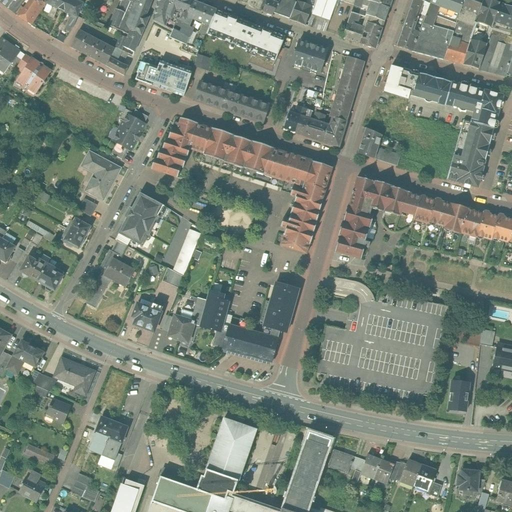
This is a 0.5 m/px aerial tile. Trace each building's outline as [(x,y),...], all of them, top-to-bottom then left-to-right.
[(30,0),(24,8),(23,7),(17,15),(31,25),(45,4),(45,3),(40,0),(30,0)] [(64,11),(69,0),(46,0),(45,3),(64,11)] [(73,0),(69,0),(64,11),(72,15),(71,16),(76,19),(83,4),(73,0)] [(132,0),(119,0),(122,1),(118,10),(127,14),(132,2),(132,0)] [(138,10),(147,14),(152,0),(141,0),(139,5),(138,10)] [(174,0),(172,7),(168,17),(171,19),(175,10),(183,13),(181,19),(185,20),(193,1),(191,0),(190,0),(174,0)] [(278,2),(272,0),(267,0),(262,12),(272,15),(273,13),(278,2)] [(288,0),(279,0),(273,13),(290,18),(296,3),(288,0)] [(307,0),(306,5),(305,9),(310,11),(312,12),(316,0),(307,0)] [(330,20),(336,0),(316,0),(313,12),(312,12),(312,14),(321,17),(330,20)] [(389,8),(370,2),(365,0),(363,0),(362,4),(369,7),(366,15),(384,22),(389,8)] [(391,0),(365,0),(370,2),(389,8),(391,0)] [(428,9),(431,0),(413,0),(412,4),(422,7),(428,9)] [(463,0),(431,0),(428,9),(423,23),(453,32),(463,0)] [(450,39),(461,43),(462,43),(463,41),(469,43),(471,38),(470,38),(476,22),(477,20),(476,20),(482,0),(463,0),(453,32),(450,39)] [(499,3),(490,0),(482,0),(476,20),(477,20),(476,22),(492,28),(493,22),(499,3)] [(172,7),(158,1),(157,4),(156,8),(154,20),(165,26),(168,17),(172,7)] [(181,19),(178,18),(171,34),(168,32),(166,36),(172,38),(186,45),(187,44),(193,29),(189,27),(192,19),(195,20),(202,4),(193,1),(185,20),(181,19)] [(306,5),(297,1),(290,19),(290,18),(289,20),(305,26),(310,11),(305,9),(306,5)] [(138,10),(139,5),(132,2),(127,14),(118,10),(116,9),(109,26),(123,32),(121,36),(126,38),(130,31),(141,36),(149,17),(146,16),(147,14),(138,10)] [(511,7),(499,3),(493,22),(511,28),(511,7)] [(216,10),(202,4),(195,20),(203,23),(201,27),(208,30),(209,26),(216,10)] [(422,7),(412,4),(397,46),(412,52),(419,33),(413,30),(422,7)] [(366,28),(362,27),(357,25),(360,15),(351,12),(342,38),(360,44),(366,28)] [(321,17),(312,14),(308,25),(317,28),(321,17)] [(362,27),(366,28),(368,23),(382,28),(384,22),(366,15),(365,17),(366,17),(362,27)] [(245,47),(252,30),(240,26),(238,25),(233,23),(231,22),(219,17),(212,35),(245,47)] [(321,17),(317,28),(325,31),(330,20),(321,17)] [(492,28),(476,22),(470,38),(471,38),(487,44),(490,34),(492,28)] [(511,56),(511,28),(493,22),(492,28),(490,34),(487,44),(479,69),(506,76),(506,75),(511,56)] [(382,28),(368,23),(366,28),(360,44),(375,49),(382,28)] [(453,32),(423,23),(419,33),(412,52),(443,60),(450,39),(453,32)] [(186,45),(172,38),(170,42),(160,37),(163,30),(154,25),(147,41),(163,48),(158,60),(161,62),(160,64),(168,67),(164,78),(175,83),(171,93),(184,97),(198,51),(193,49),(193,47),(187,44),(186,45)] [(208,30),(201,27),(196,41),(197,41),(195,46),(200,48),(208,30)] [(115,49),(79,30),(70,47),(106,66),(110,58),(110,57),(113,52),(114,52),(115,49)] [(252,30),(245,47),(279,60),(285,43),(273,38),(273,39),(271,38),(271,37),(266,36),(263,35),(264,35),(252,30)] [(130,31),(126,38),(121,36),(116,48),(122,50),(124,47),(134,52),(141,36),(130,31)] [(1,38),(0,39),(0,70),(4,74),(21,51),(1,38)] [(487,44),(471,38),(469,43),(462,65),(479,69),(487,44)] [(461,43),(450,39),(443,60),(455,63),(456,62),(461,43)] [(327,50),(299,41),(291,64),(295,65),(294,68),(300,69),(300,67),(311,70),(310,73),(315,75),(316,72),(320,73),(327,50)] [(122,50),(116,48),(115,49),(114,52),(113,52),(110,57),(110,58),(118,62),(119,60),(117,59),(122,50)] [(203,63),(201,68),(208,70),(212,58),(198,54),(196,61),(203,63)] [(25,55),(18,66),(24,70),(31,59),(25,55)] [(153,60),(143,57),(141,62),(137,73),(138,73),(136,80),(136,81),(136,80),(160,89),(164,78),(168,67),(160,64),(159,64),(158,68),(151,66),(153,60)] [(338,86),(355,92),(364,62),(347,57),(338,86)] [(118,62),(110,58),(106,66),(124,75),(128,66),(118,62)] [(39,64),(32,59),(31,59),(24,70),(17,81),(29,89),(27,91),(34,95),(35,93),(36,94),(43,83),(45,83),(45,81),(44,81),(51,72),(43,66),(42,68),(39,65),(39,64)] [(397,82),(400,69),(391,67),(387,79),(397,82)] [(400,69),(397,82),(403,84),(404,81),(407,81),(408,77),(410,77),(411,74),(409,72),(400,69)] [(428,97),(433,77),(417,73),(417,76),(411,74),(410,77),(408,77),(407,81),(404,81),(403,84),(403,86),(411,88),(410,92),(428,97)] [(447,102),(452,82),(451,82),(451,83),(433,77),(428,97),(446,103),(446,102),(447,102)] [(397,82),(387,79),(383,92),(403,98),(408,100),(410,92),(411,88),(403,86),(403,84),(397,82)] [(234,94),(200,82),(194,100),(228,112),(234,94)] [(477,101),(480,90),(452,82),(447,102),(474,110),(477,101)] [(355,92),(338,86),(329,116),(330,116),(330,117),(332,117),(346,122),(355,92)] [(477,101),(500,108),(502,100),(499,95),(484,90),(484,91),(480,90),(477,101)] [(269,105),(234,94),(228,112),(263,124),(269,105)] [(403,98),(399,112),(402,113),(400,116),(406,119),(406,120),(411,122),(413,117),(414,114),(405,111),(408,100),(403,98)] [(384,105),(373,101),(362,125),(366,128),(379,134),(382,135),(384,136),(387,130),(392,118),(394,119),(398,111),(384,105)] [(295,114),(289,112),(284,130),(294,133),(302,108),(297,106),(295,114)] [(302,108),(294,133),(304,136),(310,119),(305,117),(308,110),(302,108)] [(148,117),(135,110),(131,117),(144,124),(148,117)] [(313,120),(310,119),(304,136),(312,139),(320,114),(315,112),(313,120)] [(496,120),(473,113),(471,122),(494,129),(496,120)] [(320,114),(312,139),(320,142),(326,124),(323,123),(325,115),(320,114)] [(131,117),(127,115),(113,141),(117,143),(127,149),(131,151),(136,141),(137,141),(140,135),(139,135),(145,124),(144,124),(131,117)] [(332,117),(329,127),(326,126),(327,124),(326,124),(320,142),(337,147),(339,146),(346,122),(332,117)] [(203,154),(212,129),(197,124),(198,124),(181,118),(179,124),(176,123),(174,128),(172,127),(168,139),(166,138),(164,142),(190,149),(203,154)] [(471,122),(463,120),(447,179),(457,182),(477,188),(479,181),(483,167),(494,129),(471,122)] [(212,129),(203,154),(203,155),(224,162),(234,165),(243,139),(233,136),(234,135),(212,128),(212,129)] [(379,134),(366,128),(357,154),(374,159),(382,135),(379,134)] [(403,137),(387,130),(384,136),(432,156),(435,150),(431,149),(403,138),(403,137)] [(243,139),(234,165),(243,168),(264,175),(266,176),(275,149),(273,149),(273,148),(252,141),(252,142),(243,139)] [(190,149),(164,142),(162,149),(160,148),(156,158),(155,158),(151,169),(177,178),(181,168),(183,168),(186,158),(187,158),(190,149)] [(117,143),(111,154),(122,159),(127,149),(117,143)] [(275,149),(266,176),(283,181),(299,186),(300,183),(308,159),(291,154),(291,155),(275,149)] [(120,169),(90,153),(89,153),(94,156),(88,166),(96,171),(86,191),(103,200),(113,182),(115,178),(114,177),(115,174),(117,175),(120,169)] [(300,183),(325,190),(332,168),(312,161),(308,159),(300,183)] [(358,220),(371,223),(374,214),(370,213),(372,208),(383,211),(391,186),(391,185),(379,182),(374,181),(369,180),(357,177),(354,189),(353,189),(352,194),(349,207),(347,206),(346,211),(346,212),(345,216),(358,220)] [(291,191),(323,201),(326,190),(325,190),(300,183),(299,186),(298,188),(293,186),(291,191)] [(411,193),(406,192),(406,191),(395,188),(396,187),(391,186),(383,211),(398,216),(399,216),(414,220),(421,196),(410,193),(411,193)] [(323,201),(291,191),(290,196),(295,198),(293,206),(319,213),(320,211),(323,201)] [(165,206),(140,193),(131,209),(130,208),(125,217),(127,218),(118,234),(143,247),(165,206)] [(427,198),(422,197),(422,196),(421,195),(421,196),(414,220),(428,224),(429,223),(435,200),(427,198)] [(97,205),(84,198),(78,210),(91,217),(97,205)] [(451,204),(438,201),(439,199),(437,199),(435,199),(435,200),(429,223),(444,227),(451,204)] [(467,208),(451,204),(444,227),(444,229),(461,234),(461,233),(468,209),(468,208),(467,208)] [(290,214),(317,222),(319,213),(293,206),(290,214)] [(472,209),(470,208),(468,208),(468,209),(461,233),(461,234),(462,234),(469,236),(476,238),(477,237),(483,213),(473,211),(473,210),(472,209)] [(485,211),(483,212),(483,213),(477,237),(491,241),(492,239),(498,216),(486,213),(487,211),(485,211)] [(317,222),(290,214),(289,219),(283,217),(283,218),(282,222),(314,231),(317,222)] [(511,219),(501,216),(501,215),(500,214),(498,215),(498,216),(492,239),(508,243),(508,242),(511,226),(511,219)] [(349,256),(358,220),(345,216),(343,222),(342,222),(338,237),(339,237),(337,242),(338,242),(335,252),(349,256)] [(68,229),(84,238),(86,235),(87,236),(90,230),(89,230),(90,227),(84,224),(84,222),(76,218),(76,219),(73,218),(68,229)] [(358,220),(349,256),(361,259),(365,247),(369,248),(370,242),(365,241),(368,229),(370,229),(371,223),(358,220)] [(283,236),(310,244),(314,233),(314,232),(314,231),(282,222),(280,227),(286,229),(284,234),(283,236)] [(34,231),(52,240),(54,235),(37,226),(34,231)] [(162,281),(181,287),(201,232),(189,228),(179,255),(176,254),(176,255),(175,255),(177,249),(171,247),(166,260),(175,263),(173,270),(167,267),(162,281)] [(84,238),(68,229),(62,239),(64,240),(64,242),(71,246),(73,245),(79,248),(80,246),(81,246),(84,241),(83,240),(84,238)] [(43,237),(37,234),(32,242),(37,246),(43,237)] [(310,244),(283,236),(280,246),(307,254),(310,244)] [(14,247),(2,239),(0,243),(0,258),(5,262),(14,247)] [(127,246),(117,241),(111,251),(109,250),(109,251),(121,257),(127,246)] [(25,252),(19,248),(11,259),(18,263),(25,252)] [(199,260),(202,252),(195,249),(192,257),(199,260)] [(121,257),(109,251),(99,269),(103,270),(100,275),(111,280),(126,288),(135,270),(119,262),(121,257)] [(38,262),(29,257),(21,271),(22,272),(22,273),(22,275),(23,277),(24,277),(26,278),(28,277),(29,276),(38,281),(48,264),(39,259),(38,262)] [(64,273),(48,264),(38,281),(47,286),(46,289),(50,291),(53,289),(55,290),(63,276),(62,276),(64,273)] [(100,275),(85,303),(95,309),(111,280),(100,275)] [(357,282),(335,277),(333,287),(331,296),(348,299),(346,300),(345,302),(344,302),(344,303),(343,304),(343,306),(343,308),(344,309),(344,310),(345,311),(346,312),(348,313),(347,318),(345,329),(325,325),(315,373),(314,379),(314,380),(315,381),(315,382),(316,383),(318,384),(426,407),(427,407),(428,407),(430,406),(431,405),(432,404),(432,403),(433,398),(450,317),(451,312),(451,310),(451,309),(449,307),(448,307),(443,305),(425,301),(383,293),(382,293),(381,293),(380,293),(379,294),(378,295),(377,297),(376,302),(375,301),(374,300),(374,298),(373,296),(371,293),(370,291),(369,289),(367,288),(365,286),(362,284),(361,284),(357,282)] [(298,290),(276,283),(263,326),(280,331),(286,332),(298,290)] [(225,296),(210,291),(209,297),(223,301),(225,296)] [(205,311),(224,316),(228,303),(223,301),(209,297),(207,301),(205,311)] [(207,301),(197,299),(193,313),(191,321),(195,322),(194,325),(200,326),(201,325),(205,311),(207,301)] [(151,309),(138,304),(133,316),(137,318),(135,324),(154,332),(163,308),(153,304),(151,309)] [(193,313),(181,309),(179,317),(174,315),(173,318),(169,332),(167,337),(188,344),(194,325),(195,322),(191,321),(193,313)] [(224,316),(205,311),(201,325),(200,326),(217,331),(221,332),(222,325),(224,316)] [(165,315),(160,329),(169,332),(173,318),(165,315)] [(247,356),(254,333),(229,326),(222,325),(221,332),(217,331),(213,345),(223,348),(223,349),(247,356)] [(280,331),(263,326),(261,334),(277,339),(278,339),(280,331)] [(495,332),(481,329),(480,345),(492,347),(495,332)] [(1,331),(0,330),(0,355),(2,352),(11,336),(1,331)] [(254,333),(247,356),(247,357),(262,361),(263,360),(271,362),(278,339),(277,339),(261,334),(254,333)] [(42,354),(22,342),(7,368),(7,369),(16,374),(23,361),(35,367),(42,354)] [(511,346),(498,344),(493,364),(492,364),(492,366),(493,366),(493,367),(501,369),(502,369),(511,370),(511,346)] [(95,372),(62,359),(54,377),(57,379),(76,386),(74,392),(85,396),(95,372)] [(53,379),(41,375),(35,386),(48,392),(51,393),(57,379),(54,377),(53,379)] [(48,392),(35,386),(32,392),(46,398),(48,392)] [(462,388),(454,387),(453,393),(451,392),(451,394),(450,394),(449,400),(450,401),(449,408),(450,409),(450,410),(457,411),(458,409),(467,411),(468,407),(469,396),(469,392),(461,391),(462,388)] [(71,408),(52,400),(46,416),(47,414),(54,418),(53,419),(64,424),(71,408)] [(102,418),(96,434),(89,451),(102,456),(114,423),(102,418)] [(224,419),(202,482),(163,468),(147,511),(331,511),(321,508),(320,511),(307,507),(328,447),(306,440),(283,509),(281,508),(281,510),(235,495),(235,493),(233,493),(236,487),(237,487),(256,430),(224,419)] [(114,423),(102,456),(114,460),(116,454),(120,443),(121,444),(127,428),(114,423)] [(54,457),(28,446),(25,454),(51,465),(54,457)] [(354,456),(334,449),(328,467),(348,474),(350,468),(354,457),(354,456)] [(122,456),(116,454),(114,460),(112,464),(118,466),(122,456)] [(381,460),(367,454),(365,461),(361,472),(361,473),(374,477),(381,460)] [(360,459),(354,457),(350,468),(355,470),(360,459)] [(355,470),(352,479),(358,482),(361,473),(361,472),(365,461),(360,459),(355,470)] [(394,465),(381,460),(374,477),(373,480),(387,485),(389,478),(395,464),(394,464),(394,465)] [(421,466),(408,461),(405,468),(400,481),(399,482),(413,488),(414,485),(421,466)] [(395,464),(389,478),(394,480),(395,479),(400,466),(395,464)] [(405,468),(400,466),(395,479),(400,481),(405,468)] [(435,471),(421,466),(414,485),(427,491),(431,482),(435,471)] [(41,476),(32,471),(27,480),(25,478),(21,486),(22,487),(19,492),(29,497),(29,499),(37,502),(45,485),(38,482),(41,476)] [(478,472),(461,471),(461,477),(458,476),(457,485),(460,486),(459,494),(471,495),(472,491),(476,491),(477,479),(478,472)] [(14,478),(2,472),(0,475),(0,484),(9,489),(14,478)] [(92,480),(79,474),(76,481),(87,486),(89,487),(92,480)] [(485,480),(477,479),(476,491),(481,494),(485,480)] [(122,485),(112,511),(135,511),(144,486),(126,480),(124,485),(122,485)] [(511,504),(511,482),(501,480),(495,501),(511,506),(511,504)] [(87,486),(76,481),(73,487),(84,491),(87,486)] [(441,486),(435,484),(432,492),(431,495),(437,498),(441,486)] [(98,492),(88,487),(84,493),(95,498),(98,492)] [(488,496),(481,494),(477,507),(478,507),(484,509),(488,496)]
